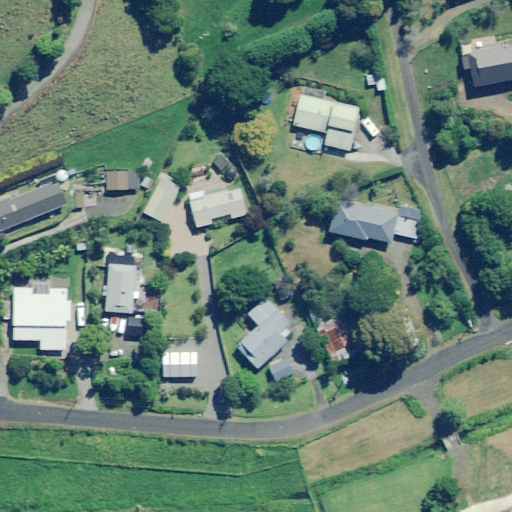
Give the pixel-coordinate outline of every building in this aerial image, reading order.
[(511,80),(511,46),(460,57),(463,70),(469,68),(473,88),(511,80)] [(384,90),(381,73),(365,76),(366,85),(375,84),(377,91),(384,90)] [(324,91),(294,85),(286,125),(325,133),(323,146),(348,151),(357,107),(322,100),(324,91)] [(126,172),(105,172),(105,190),(126,190),(126,172)] [(179,188),(160,177),(141,212),(160,222),(179,188)] [(226,192),(222,178),(184,187),(195,228),(210,224),(209,219),(229,214),(230,219),(245,215),(238,189),(226,192)] [(0,230),(40,215),(31,191),(0,202),(0,230)] [(395,208),(366,201),(364,208),(333,201),(327,233),(367,241),(368,239),(390,244),(392,234),(414,239),(420,210),(396,205),(395,208)] [(134,257),(107,255),(104,312),(130,314),(131,299),(137,299),(138,284),(132,283),(134,257)] [(292,296),(286,279),(272,284),(278,301),(292,296)] [(66,290),(47,289),(47,296),(31,295),(31,289),(12,288),(10,340),(39,341),(38,350),(64,350),(65,323),(69,323),(70,301),(65,301),(66,290)] [(159,289),(144,289),(143,312),(158,313),(159,289)] [(344,324),(331,295),(305,308),(333,366),(362,352),(352,331),(358,329),(353,320),(344,324)] [(290,325),(275,308),(234,346),(256,369),(286,342),(279,335),(290,325)] [(195,377),(195,353),(161,353),(161,377),(195,377)] [(293,373),(285,358),(267,368),(275,382),(293,373)]
